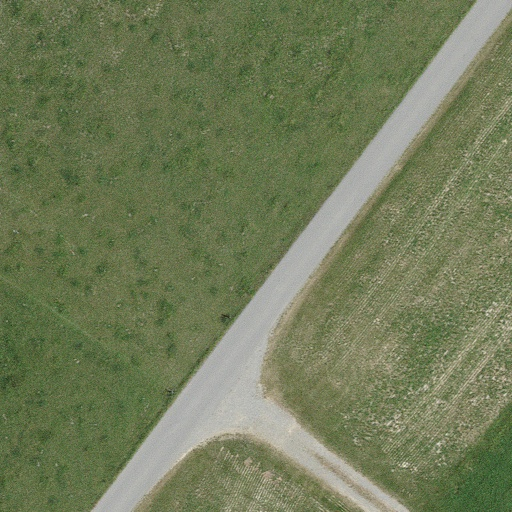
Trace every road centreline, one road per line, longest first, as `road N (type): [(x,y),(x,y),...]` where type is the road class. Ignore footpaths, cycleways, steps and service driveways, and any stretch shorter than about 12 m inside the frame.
road 1 (unclassified): [(111,511),(498,0)]
road 2 (track): [(208,385),(378,511)]
